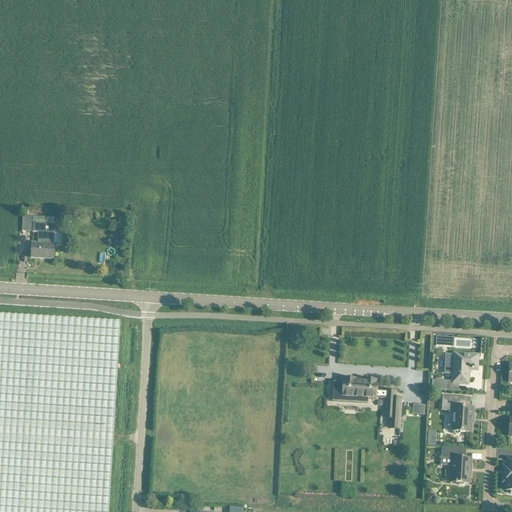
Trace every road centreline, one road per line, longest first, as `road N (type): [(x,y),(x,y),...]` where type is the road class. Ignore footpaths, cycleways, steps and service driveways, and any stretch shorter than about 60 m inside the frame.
road 1 (unclassified): [(511,320),(147,299)]
road 2 (unclassified): [(135,511),(147,299)]
road 3 (residential): [(511,510),(486,508),(492,368),(498,354),(511,351)]
road 4 (unclassified): [(147,299),(0,290)]
